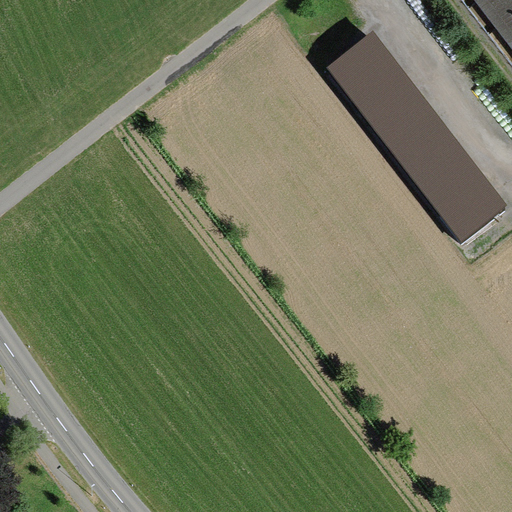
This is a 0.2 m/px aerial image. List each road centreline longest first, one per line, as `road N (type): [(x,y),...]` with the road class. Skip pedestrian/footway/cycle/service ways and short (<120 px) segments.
road 1 (residential): [(0,198),(264,0)]
road 2 (tertiary): [(131,511),(38,390)]
